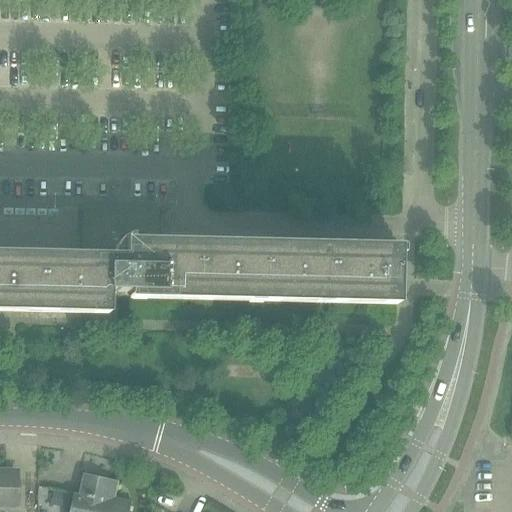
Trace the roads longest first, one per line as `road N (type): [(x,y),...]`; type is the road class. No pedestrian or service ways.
road 1 (residential): [(420,228),(0,216)]
road 2 (tertiary): [(470,229),(476,0)]
road 3 (residential): [(420,228),(428,0)]
road 4 (tertiary): [(466,327),(417,442),(375,511)]
road 5 (tertiary): [(407,511),(462,386),(466,327)]
road 6 (residential): [(337,511),(253,462),(158,437)]
road 7 (residential): [(0,416),(158,437)]
road 8 (residential): [(158,437),(279,511)]
